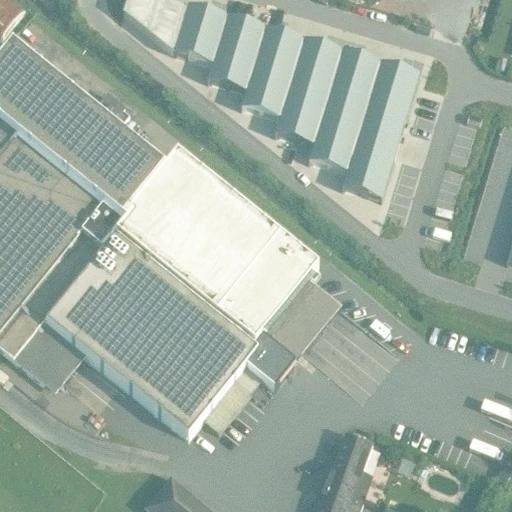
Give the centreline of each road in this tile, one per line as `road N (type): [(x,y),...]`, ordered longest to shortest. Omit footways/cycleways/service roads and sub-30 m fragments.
road 1 (unclassified): [(95,0),(93,15),(415,279)]
road 2 (unclassified): [(476,67),(415,279)]
road 3 (unclassified): [(476,67),(273,0)]
